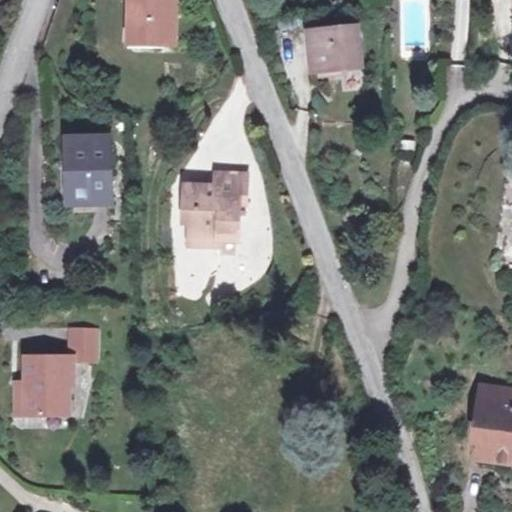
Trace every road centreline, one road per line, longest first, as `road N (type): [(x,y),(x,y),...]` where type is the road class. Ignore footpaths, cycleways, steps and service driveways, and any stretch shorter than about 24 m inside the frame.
road 1 (residential): [(225,0),(358,346)]
road 2 (residential): [(358,346),(389,313),(406,272),(415,202),(458,98),(511,99)]
road 3 (residential): [(358,346),(419,511)]
